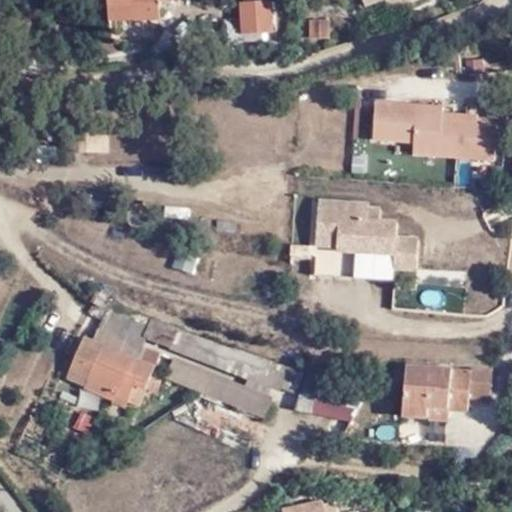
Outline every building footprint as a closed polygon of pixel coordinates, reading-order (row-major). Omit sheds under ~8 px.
[(127,16),(127,0),(105,0),(106,16),(127,16)] [(156,0),(127,0),(127,16),(128,19),(157,19),(156,2),(156,0)] [(360,0),(364,9),(388,1),(391,8),(412,0),(360,0)] [(271,1),(242,3),(243,33),(274,32),(271,1)] [(442,102),(375,99),(373,138),(411,140),(411,154),(498,158),(499,120),(478,120),(478,112),(442,111),(442,102)] [(80,130),(80,152),(109,152),(109,129),(80,130)] [(406,174),(406,155),(368,155),(368,174),(406,174)] [(138,201),(134,202),(130,204),(127,207),(125,211),(125,216),(127,220),(130,223),(134,225),(138,225),(143,224),(146,222),(149,218),(149,214),(149,209),(146,205),(143,203),(138,201)] [(367,204),(318,201),(315,248),(336,250),(336,253),(394,257),(394,270),(415,272),(418,239),(395,237),(396,222),(366,221),(367,204)] [(172,267),(194,273),(199,255),(177,249),(172,267)] [(285,357),(285,338),(158,293),(153,310),(285,357)] [(107,303),(92,340),(101,344),(134,356),(145,361),(154,365),(160,350),(140,342),(142,336),(148,319),(107,303)] [(148,319),(142,336),(227,364),(233,347),(148,318),(148,319)] [(66,371),(85,379),(91,367),(119,379),(134,385),(145,361),(134,356),(101,344),(92,340),(82,336),(66,371)] [(294,342),(285,338),(285,357),(288,359),(294,342)] [(284,365),(233,347),(227,364),(227,366),(284,386),(284,365)] [(171,357),(163,376),(264,417),(271,397),(171,357)] [(154,365),(145,361),(134,385),(143,388),(154,365)] [(399,412),(426,415),(427,402),(446,404),(465,406),(466,399),(468,367),(403,362),(399,412)] [(305,373),(284,365),(284,386),(298,393),(305,373)] [(110,396),(119,379),(91,367),(85,379),(83,384),(110,396)] [(468,367),(466,399),(488,400),(493,369),(468,367)] [(298,393),(293,407),(347,421),(369,384),(306,369),(305,373),(298,393)] [(134,385),(119,379),(110,396),(109,400),(124,406),(126,401),(134,385)] [(134,385),(126,401),(136,405),(143,388),(134,385)] [(445,416),(446,404),(427,402),(426,415),(445,416)] [(303,506),(304,511),(323,511),(322,501),(303,506)]
